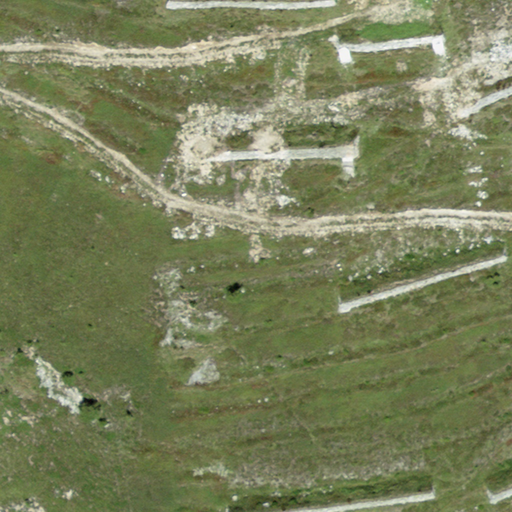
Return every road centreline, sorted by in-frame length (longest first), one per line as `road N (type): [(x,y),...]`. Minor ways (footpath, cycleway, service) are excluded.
road 1 (track): [(511,208),(407,207),(269,220),(183,193),(84,117),(0,83)]
road 2 (track): [(0,39),(214,44),(352,16),(417,13)]
